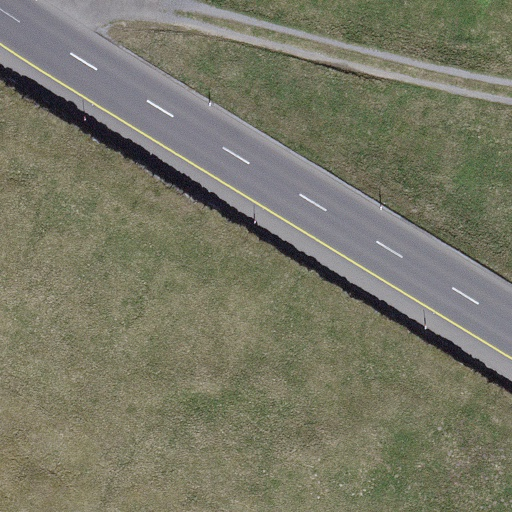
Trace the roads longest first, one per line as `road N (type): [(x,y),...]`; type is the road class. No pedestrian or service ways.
road 1 (tertiary): [(0,5),(511,322)]
road 2 (track): [(59,44),(98,3),(144,1),(511,95)]
